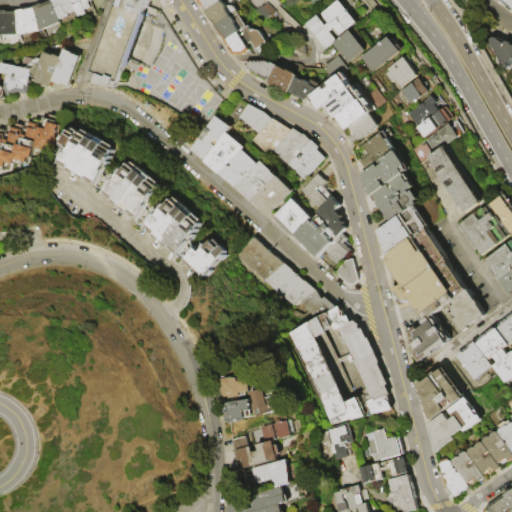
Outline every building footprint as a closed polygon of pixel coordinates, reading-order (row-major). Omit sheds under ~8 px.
[(54,2),(53,0),(71,0),(77,13),(70,15),(71,18),(62,21),(54,2)] [(71,0),(91,0),(92,2),(91,2),(93,8),(87,11),(89,16),(81,19),(79,14),(78,15),(77,13),(71,0)] [(120,0),(151,0),(146,15),(149,16),(129,68),(125,67),(116,90),(95,82),(98,76),(92,73),(120,0)] [(224,0),(225,3),(209,13),(201,0),(224,0)] [(511,0),(511,7),(509,10),(504,6),(505,5),(497,0),(511,0)] [(328,51),(308,26),(320,16),(329,27),(332,24),(325,16),(344,1),(361,23),(342,37),(337,30),(333,33),(340,42),(328,51)] [(54,2),(62,21),(63,24),(42,32),(37,10),(37,8),(44,5),(45,6),(54,2)] [(219,29),(209,13),(225,3),(227,3),(230,7),(238,8),(242,13),(235,17),(236,18),(219,29)] [(20,13),(20,11),(27,10),(27,11),(37,10),(42,32),(20,36),(20,13)] [(20,36),(0,36),(0,19),(1,12),(10,12),(10,13),(20,13),(20,36)] [(228,43),(219,29),(236,18),(242,14),(250,27),(243,31),(243,32),(228,43)] [(252,27),(255,31),(256,30),(263,32),(270,44),(259,51),(255,44),(250,47),(253,51),(246,56),(236,56),(228,43),(243,32),(252,27)] [(336,45),(354,32),(356,33),(359,31),(365,38),(363,40),(366,44),(364,45),(369,51),(351,65),(336,45)] [(364,58),(393,38),(394,40),(396,39),(397,40),(399,39),(407,50),(406,51),(407,51),(375,74),(364,58)] [(511,70),(511,69),(509,72),(505,70),(503,66),(501,67),(498,61),(500,59),(490,41),(495,39),(505,45),(506,42),(511,45),(511,70)] [(69,50),(77,54),(76,55),(85,58),(73,88),(71,87),(70,88),(65,86),(56,83),(66,59),(69,50)] [(54,88),(38,81),(40,77),(41,77),(48,62),(46,61),(49,54),(58,57),(58,56),(66,59),(56,83),(54,88)] [(389,71),(406,58),(407,59),(409,57),(417,67),(422,63),(424,66),(416,72),(420,77),(403,90),(397,82),(394,84),(388,76),(391,73),(389,71)] [(5,64),(25,69),(27,58),(42,62),(38,76),(35,76),(30,95),(20,93),(11,97),(7,89),(11,76),(2,74),(5,64)] [(274,80),(272,79),(270,81),(250,69),(250,66),(250,62),(269,62),(273,65),(274,63),(281,67),(274,80)] [(291,95),(284,92),(285,90),(278,86),(277,88),(271,85),(274,80),(281,67),(291,72),(292,70),(301,75),(300,79),(292,93),(291,95)] [(322,111),(317,103),(318,103),(314,97),(318,94),(348,74),(352,80),(349,82),(354,90),(328,107),(322,111)] [(337,120),(334,116),(333,117),(328,109),(329,108),(328,107),(354,90),(376,75),(385,88),(340,118),(337,120)] [(292,93),(300,79),(305,82),(306,81),(315,85),(314,87),(320,90),(318,94),(314,97),(308,102),(292,93)] [(404,92),(423,79),(424,81),(428,82),(430,84),(428,88),(431,93),(414,105),(404,92)] [(350,132),(349,131),(348,132),(342,123),(343,122),(340,118),(385,88),(389,93),(384,96),(389,104),(374,114),(375,115),(353,130),(350,132)] [(411,115),(435,97),(440,104),(444,101),(446,103),(440,108),(443,112),(420,128),(411,115)] [(260,135),(242,119),(252,105),(268,114),(275,121),(260,135)] [(449,108),(457,119),(427,140),(419,129),(420,128),(443,112),(449,108)] [(375,115),(383,128),(356,145),(352,139),(357,136),(353,130),(375,115)] [(45,118),(50,120),(51,116),(60,118),(58,126),(63,127),(57,146),(56,146),(54,152),(45,149),(44,152),(36,149),(44,122),(45,118)] [(235,128),(230,134),(223,142),(220,139),(215,145),(218,147),(207,161),(194,151),(220,118),(235,128)] [(462,118),(467,125),(463,127),(468,134),(450,146),(448,147),(447,145),(435,153),(429,144),(441,136),(439,134),(462,118)] [(29,123),(35,125),(36,120),(44,122),(36,149),(32,160),(29,159),(27,164),(23,163),(22,167),(14,165),(19,146),(21,146),(29,123)] [(270,157),(255,141),(260,135),(275,121),(276,120),(294,132),(275,152),(270,157)] [(11,127),(16,129),(18,125),(25,127),(19,146),(14,165),(13,165),(10,164),(8,172),(0,170),(0,153),(1,150),(3,151),(11,127)] [(88,131),(102,140),(103,138),(118,147),(115,151),(117,152),(113,158),(115,159),(112,163),(111,162),(105,170),(107,172),(98,185),(96,184),(94,186),(82,178),(79,183),(73,180),(77,174),(64,166),(65,165),(63,163),(69,154),(68,153),(70,150),(65,146),(66,144),(64,144),(71,133),(72,134),(73,131),(76,133),(78,129),(86,134),(88,131)] [(290,166),(275,152),(294,132),(296,130),(306,136),(306,135),(313,142),(290,166)] [(369,172),(363,162),(364,161),(358,151),(391,130),(396,138),(395,138),(401,146),(396,150),(398,153),(385,161),(379,165),(369,172)] [(221,177),(207,163),(208,162),(207,161),(218,147),(223,142),(230,134),(248,149),(246,151),(222,176),(221,177)] [(307,182),(290,166),(313,142),(314,141),(322,149),(320,151),(329,159),(307,182)] [(432,158),(448,147),(450,146),(487,202),(469,214),(464,208),(463,209),(434,166),(436,165),(432,158)] [(238,189),(232,184),(231,184),(222,176),(246,151),(261,166),(238,189)] [(373,197),(367,189),(364,175),(369,172),(379,165),(381,169),(388,164),(385,161),(398,153),(400,151),(410,166),(408,167),(411,172),(408,174),(393,184),(391,185),(386,179),(383,181),(387,188),(375,196),(373,197)] [(136,163),(162,184),(160,187),(161,188),(159,190),(160,191),(148,206),(150,207),(140,220),(137,217),(135,219),(124,210),(120,216),(115,212),(119,206),(108,198),(110,195),(107,193),(116,181),(118,182),(132,164),(134,166),(136,163)] [(253,203),(238,189),(261,166),(263,163),(279,177),(255,202),(253,203)] [(390,186),(393,191),(397,189),(393,184),(408,174),(412,181),(410,182),(412,184),(414,182),(417,187),(411,191),(384,210),(383,210),(378,204),(377,204),(373,199),(376,197),(375,196),(387,188),(390,186)] [(322,211),(310,199),(311,199),(304,192),(321,175),(327,182),(328,181),(330,183),(325,188),(335,198),(322,211)] [(271,217),(265,212),(264,213),(258,207),(259,206),(255,202),(279,177),(295,193),(271,217)] [(384,210),(411,191),(413,194),(417,191),(423,200),(419,203),(420,204),(421,205),(393,224),(384,210)] [(390,256),(386,249),(387,248),(383,242),(385,241),(379,232),(393,224),(421,205),(420,204),(435,194),(447,219),(430,230),(390,256)] [(463,226),(508,195),(511,200),(511,238),(485,257),(475,243),(473,244),(469,238),(471,236),(463,226)] [(314,221),(317,225),(318,223),(326,230),(330,225),(331,225),(324,217),(320,212),(322,211),(335,198),(344,208),(340,212),(347,218),(344,221),(348,225),(346,227),(351,231),(346,236),(329,254),(321,262),(298,239),(299,237),(298,237),(314,221)] [(179,199),(204,221),(201,223),(204,225),(199,231),(200,232),(197,235),(196,235),(189,243),(190,244),(180,255),(177,253),(176,255),(165,245),(160,251),(155,247),(160,241),(150,232),(151,230),(148,228),(159,216),(160,217),(167,209),(165,208),(169,204),(170,205),(175,200),(177,201),(179,199)] [(298,237),(297,238),(296,238),(293,235),(292,237),(279,224),(280,222),(278,220),(277,219),(296,200),(315,220),(314,221),(298,237)] [(386,258),(390,256),(430,230),(470,292),(446,308),(436,316),(428,322),(415,302),(411,305),(405,305),(401,304),(398,298),(399,294),(397,294),(395,291),(396,288),(399,288),(401,288),(404,286),(386,258)] [(346,236),(350,240),(348,242),(353,247),(351,249),(353,251),(352,252),(352,253),(339,266),(335,262),(335,263),(330,258),(331,256),(329,254),(346,236)] [(267,281),(240,258),(257,238),(284,263),(267,281)] [(185,262),(197,249),(203,253),(214,241),(216,244),(219,241),(231,251),(228,255),(229,256),(225,261),(224,259),(221,262),(223,263),(219,267),(217,266),(214,270),(215,272),(210,277),(208,275),(205,279),(185,262)] [(488,261),(511,244),(511,295),(500,277),(498,279),(491,269),(493,268),(488,261)] [(356,285),(355,286),(353,286),(351,285),(350,285),(338,275),(349,262),(355,260),(360,281),(360,282),(359,284),(358,285),(356,285)] [(284,263),(315,289),(295,307),(267,281),(284,263)] [(315,289),(324,298),(327,295),(340,309),(312,324),(295,307),(315,289)] [(471,291),(489,317),(477,325),(476,323),(470,327),(471,329),(465,333),(464,332),(463,333),(455,321),(456,320),(452,315),(455,313),(452,310),(449,312),(446,308),(470,292),(471,291)] [(292,335),(312,324),(340,309),(342,307),(345,313),(343,314),(345,319),(350,316),(354,323),(358,321),(362,330),(364,329),(369,340),(371,339),(382,364),(380,365),(390,386),(388,387),(392,396),(388,398),(390,403),(392,402),(396,410),(334,426),(292,335)] [(422,364),(416,356),(418,355),(416,352),(417,351),(414,346),(415,345),(413,342),(414,341),(411,337),(413,336),(411,334),(411,333),(419,327),(421,330),(427,326),(425,324),(428,322),(436,316),(454,340),(449,343),(451,345),(444,349),(443,348),(436,353),(437,354),(430,359),(429,358),(422,364)] [(500,327),(511,318),(511,342),(501,328),(500,327)] [(479,345),(481,343),(479,341),(497,329),(498,331),(501,328),(511,342),(511,346),(507,350),(511,356),(511,355),(511,381),(508,384),(496,368),(501,364),(497,358),(491,362),(479,345)] [(459,357),(478,343),(479,345),(491,362),(495,367),(477,381),(459,357)] [(435,421),(428,412),(430,410),(427,405),(421,397),(423,396),(422,394),(424,393),(419,386),(425,382),(426,383),(433,378),(432,377),(438,372),(439,374),(447,369),(467,397),(435,421)] [(225,380),(241,377),(242,383),(252,381),(254,393),(244,394),(245,398),(233,400),(233,398),(228,399),(228,397),(226,397),(225,388),(226,388),(225,380)] [(228,407),(230,406),(230,405),(253,401),(252,394),(254,393),(265,390),(266,393),(276,390),(279,402),(282,401),(284,410),(280,411),(281,413),(275,415),(274,413),(259,419),(258,417),(248,419),(249,422),(233,424),(233,423),(230,423),(229,417),(232,417),(231,414),(229,414),(228,407)] [(432,425),(447,414),(452,422),(456,419),(451,412),(469,399),(472,404),(471,405),(479,417),(481,416),(485,421),(467,434),(465,431),(455,438),(457,441),(439,454),(438,449),(435,449),(434,443),(436,441),(435,437),(433,437),(431,431),(433,429),(432,425)] [(246,469),(244,461),(240,462),(235,441),(250,438),(252,448),(254,448),(255,453),(261,452),(260,447),(268,445),(264,428),(294,421),(297,434),(293,435),(294,437),(276,442),(278,447),(281,446),(284,455),(280,456),(281,461),(246,469)] [(328,430),(352,424),(357,443),(353,444),(356,455),(350,457),(350,458),(336,461),(331,442),(325,443),(323,434),(329,432),(328,430)] [(511,448),(509,445),(510,444),(507,441),(506,441),(500,433),(501,431),(508,426),(509,428),(511,425),(511,448)] [(365,436),(388,430),(390,441),(402,438),(406,456),(376,463),(375,457),(364,459),(363,453),(369,451),(365,436)] [(511,462),(505,467),(503,464),(500,466),(493,455),(491,452),(484,443),(485,443),(485,441),(497,432),(500,433),(506,441),(506,442),(508,445),(509,445),(511,448),(511,462)] [(502,471),(499,473),(495,473),(493,475),(491,472),(485,476),(477,465),(476,462),(469,454),(470,453),(470,451),(475,448),(477,449),(478,446),(482,443),(484,443),(491,452),(486,456),(488,459),(493,455),(500,466),(502,468),(502,471)] [(486,480),(483,483),(480,483),(477,484),(476,482),(470,486),(454,464),(454,461),(459,458),(462,458),(462,456),(467,453),(469,454),(476,462),(471,466),(472,468),(477,465),(485,476),(486,477),(486,480)] [(363,469),(406,459),(406,460),(408,460),(410,466),(408,467),(409,469),(410,468),(412,474),(366,485),(363,469)] [(290,460),(293,485),(285,487),(277,489),(275,481),(251,487),(253,494),(238,498),(232,473),(246,469),(247,473),(254,471),(254,469),(290,460)] [(471,490),(466,493),(464,493),(463,495),(459,498),(456,498),(449,489),(446,478),(449,477),(448,475),(445,475),(442,466),(443,465),(443,462),(450,460),(454,464),(470,486),(471,487),(471,490)] [(392,481),(411,476),(420,511),(407,511),(390,501),(395,494),(392,481)] [(337,495),(343,493),(343,491),(361,486),(363,492),(368,490),(371,501),(364,503),(365,505),(369,504),(371,511),(339,511),(336,500),(338,500),(337,495)] [(285,487),(287,496),(289,496),(291,503),(283,505),(254,511),(227,511),(227,509),(229,509),(228,503),(243,499),(246,511),(256,508),(253,497),(278,491),(277,489),(285,487)] [(489,511),(487,509),(507,496),(506,495),(511,491),(511,511),(489,511)]
